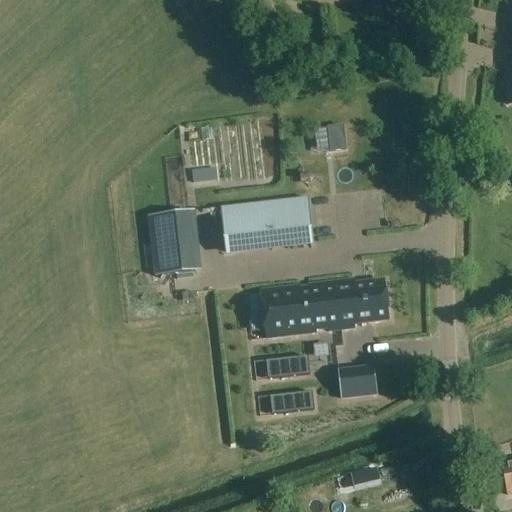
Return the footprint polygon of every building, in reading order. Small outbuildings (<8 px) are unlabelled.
[(344,127),(327,128),(329,152),(346,151),(344,127)] [(226,253),(313,244),(308,199),(221,209),(226,253)] [(148,218),(156,278),(196,274),(189,213),(148,218)] [(300,288),(260,293),(265,340),(316,334),(316,331),(330,329),(331,332),(335,332),(353,330),(353,326),(389,322),(385,282),(355,286),(355,282),(308,287),(308,289),(300,290),(300,288)] [(375,367),(338,372),(342,401),(378,397),(375,367)] [(294,369),(256,373),(259,395),(298,392),(294,369)] [(299,407),(261,412),(264,432),(303,427),(299,407)] [(507,497),(511,495),(511,464),(501,467),(507,497)] [(377,469),(364,472),(368,491),(381,488),(380,483),(378,477),(377,469)]
